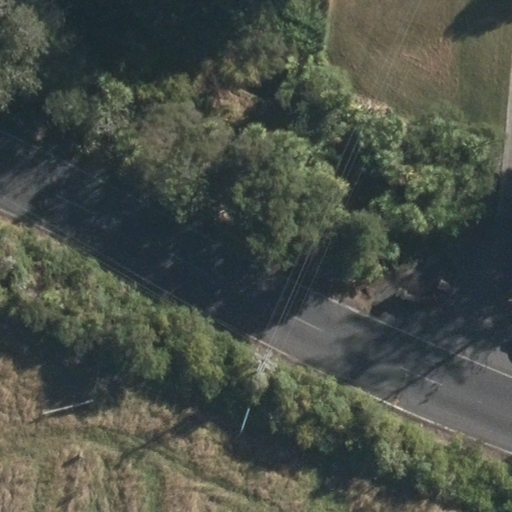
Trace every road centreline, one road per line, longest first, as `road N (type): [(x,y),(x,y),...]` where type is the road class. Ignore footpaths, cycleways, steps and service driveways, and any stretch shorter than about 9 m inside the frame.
road 1 (unclassified): [(464,395),(0,174)]
road 2 (unclassified): [(464,395),(511,7)]
